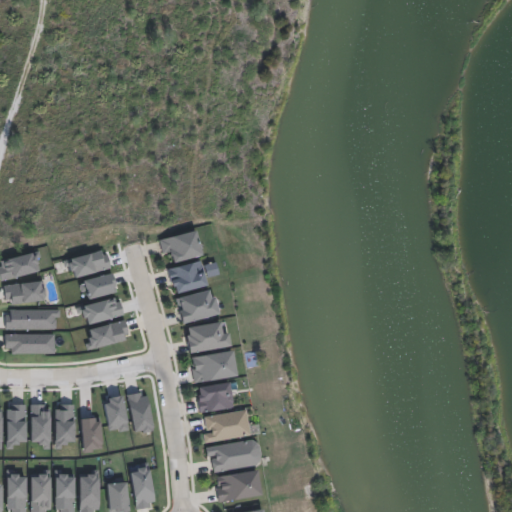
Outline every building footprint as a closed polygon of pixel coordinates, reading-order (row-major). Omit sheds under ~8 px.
[(202,255),(169,264),(163,239),(196,230),(202,255)] [(71,279),(111,267),(105,248),(65,260),(71,279)] [(206,286),(175,293),(169,269),(200,261),(206,286)] [(117,291),(111,272),(80,281),(85,300),(117,291)] [(218,314),(183,324),(176,298),(211,289),(218,314)] [(110,298),(112,303),(117,302),(120,316),(83,325),(81,317),(78,318),(76,310),(79,310),(78,306),(110,298)] [(230,346),(190,354),(185,328),(225,321),(230,346)] [(236,377),(194,384),(190,358),(232,351),(236,377)] [(232,408),(200,413),(196,388),(228,383),(232,408)] [(250,436),(206,443),(202,418),(245,411),(250,436)] [(256,465),(214,473),(210,448),(251,441),(256,465)] [(74,511),(74,471),(54,471),(54,511),(74,511)] [(261,496),(219,502),(215,477),(257,471),(261,496)] [(25,511),(25,472),(6,472),(6,511),(25,511)] [(108,511),(127,511),(125,478),(106,480),(108,511)]
